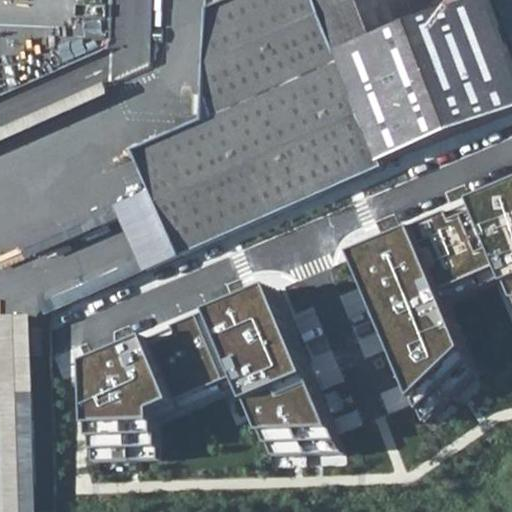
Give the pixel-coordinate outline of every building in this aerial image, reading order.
[(207,122),(144,152),(161,196),(124,211),(152,272),(381,173),(315,0),(236,0),(212,10),(207,122)] [(212,0),(212,10),(236,0),(212,0)] [(315,0),(381,173),(388,170),(385,165),(511,114),(511,51),(491,0),(479,0),(450,12),(435,17),(428,0),(315,0)] [(450,12),(445,0),(428,0),(435,17),(450,12)] [(511,189),(443,219),(362,253),(413,372),(436,425),(493,376),(460,301),(511,278),(511,189)] [(121,206),(28,243),(35,259),(127,222),(121,206)] [(142,349),(105,364),(107,462),(174,461),(173,422),(257,387),(285,457),(361,455),(339,404),(289,286),(142,349)] [(42,511),(38,324),(0,324),(0,511),(42,511)]
